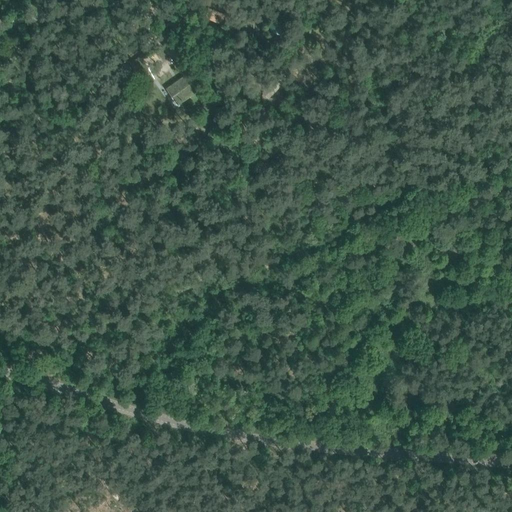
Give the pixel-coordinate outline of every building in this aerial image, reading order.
[(205,18),(222,25),(225,15),(209,9),(205,18)] [(322,33),(312,27),(307,35),(317,41),(322,33)] [(195,91),(185,77),(168,89),(178,103),(195,91)] [(272,94),(273,95),(281,85),(274,79),(266,88),(262,93),(263,94),(261,96),(264,99),(266,96),(268,99),(272,94)] [(216,138),(222,122),(214,119),(208,135),(216,138)]
